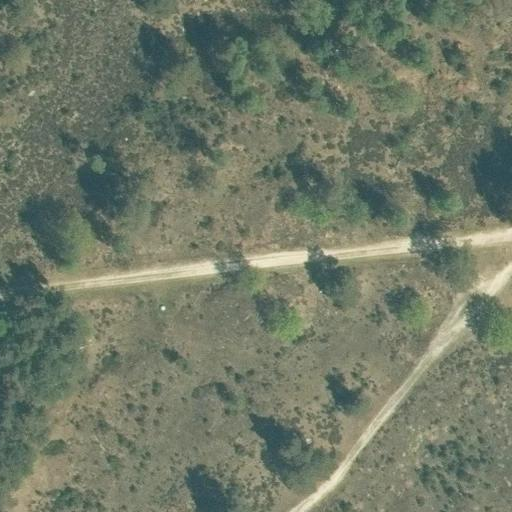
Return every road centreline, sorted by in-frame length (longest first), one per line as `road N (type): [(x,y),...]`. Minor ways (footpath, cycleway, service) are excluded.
road 1 (track): [(511,235),(0,289)]
road 2 (track): [(511,274),(485,321),(422,371),(288,511)]
